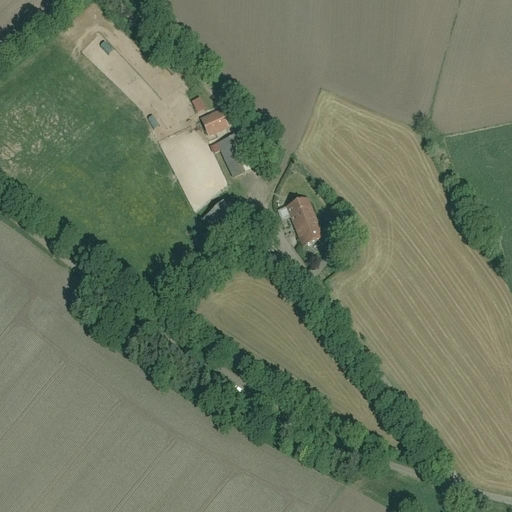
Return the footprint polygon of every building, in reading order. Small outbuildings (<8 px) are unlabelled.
[(193,102),(198,114),(208,109),(203,97),(193,102)] [(201,121),(209,140),(229,131),(221,112),(201,121)] [(218,146),(234,181),(251,172),(235,137),(218,146)] [(212,233),(234,212),(218,195),(195,216),(212,233)] [(286,209),(303,250),(326,240),(309,200),(286,209)]
